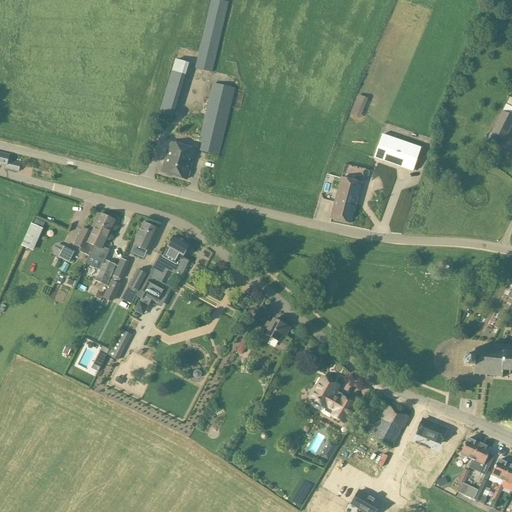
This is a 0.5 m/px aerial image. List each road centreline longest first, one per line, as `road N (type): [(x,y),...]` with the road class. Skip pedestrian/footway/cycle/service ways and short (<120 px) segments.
road 1 (unclassified): [(0,172),(180,223),(372,376),(511,439)]
road 2 (tertiary): [(502,248),(363,235),(0,147)]
